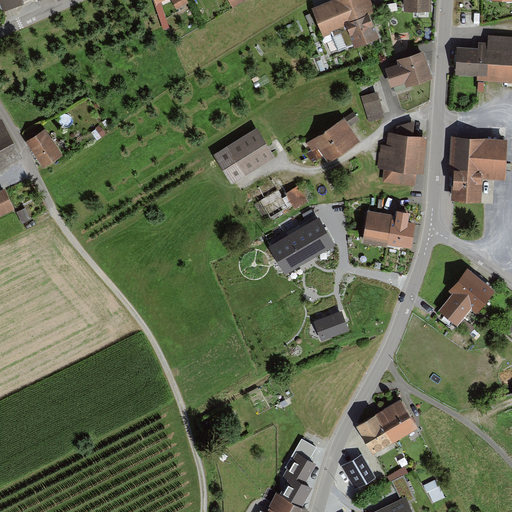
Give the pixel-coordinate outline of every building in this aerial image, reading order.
[(1,0),(5,11),(32,0),(1,0)] [(366,0),(340,0),(316,9),(326,34),(349,25),(357,46),(380,37),(366,0)] [(431,0),(406,0),(407,9),(431,10),(431,0)] [(511,34),(486,33),(485,46),(457,44),(455,72),(477,74),(477,78),(511,80),(511,34)] [(432,78),(424,54),(402,60),(404,65),(392,68),(397,84),(409,81),(410,85),(432,78)] [(378,93),(364,97),(371,119),(385,115),(378,93)] [(352,112),(329,127),(342,147),(356,138),(348,125),(357,120),(352,112)] [(0,168),(23,155),(2,118),(0,118),(0,168)] [(93,131),(97,137),(105,132),(101,126),(93,131)] [(329,127),(309,140),(314,148),(320,144),(328,156),(342,147),(329,127)] [(259,128),(217,154),(233,180),(275,153),(259,128)] [(46,129),(30,140),(45,164),(62,153),(46,129)] [(422,138),(392,134),(390,146),(383,145),(380,168),(388,169),(386,180),(417,183),(422,138)] [(508,140),(453,137),(452,165),(455,166),(454,196),(482,198),(484,176),(506,177),(508,140)] [(279,178),(258,190),(274,219),(308,201),(299,186),(287,193),(279,178)] [(4,191),(0,192),(0,214),(13,208),(4,191)] [(17,209),(23,223),(33,218),(27,204),(17,209)] [(399,216),(369,211),(365,238),(412,245),(416,224),(411,223),(412,212),(400,210),(399,216)] [(317,221),(261,251),(273,275),(330,244),(317,221)] [(469,270),(453,290),(455,292),(442,309),(460,323),(473,306),(479,311),(495,290),(469,270)] [(344,309),(317,318),(323,336),(350,328),(344,309)] [(400,400),(377,413),(392,439),(415,426),(400,400)] [(377,413),(360,423),(375,449),(392,439),(377,413)] [(277,489),(263,511),(308,511),(309,510),(302,506),(312,487),(303,482),(314,462),(309,460),(316,447),(303,440),(283,475),(288,478),(281,491),(277,489)] [(362,452),(342,464),(356,488),(376,476),(362,452)] [(391,479),(409,471),(407,465),(388,473),(391,479)] [(401,497),(369,511),(415,511),(409,500),(415,497),(404,474),(392,480),(401,497)] [(426,483),(434,502),(446,496),(438,478),(426,483)]
